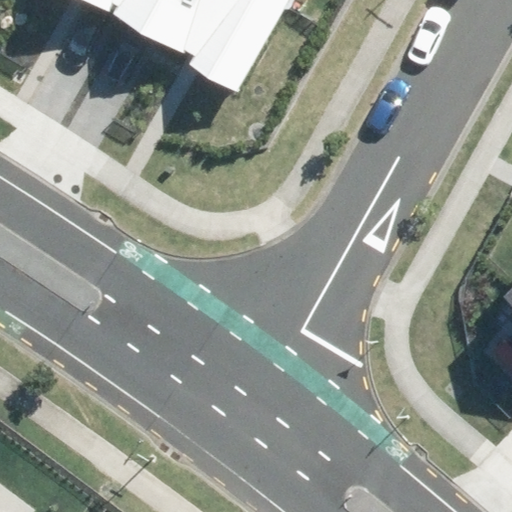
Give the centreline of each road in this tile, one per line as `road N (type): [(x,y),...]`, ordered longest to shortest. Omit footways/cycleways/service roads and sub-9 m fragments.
road 1 (residential): [(279,401),(485,0)]
road 2 (residential): [(0,210),(279,401)]
road 3 (residential): [(235,473),(0,304)]
road 4 (residential): [(279,401),(405,511)]
